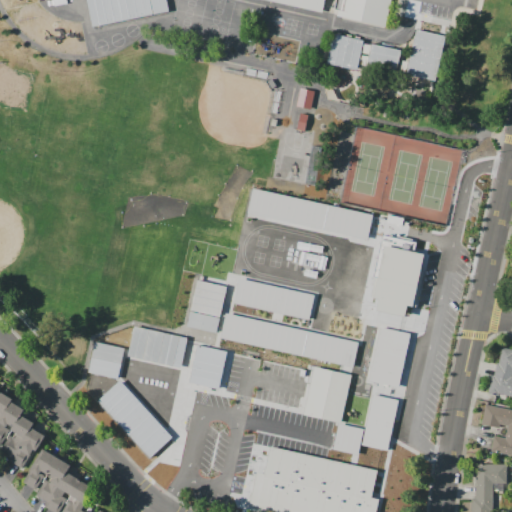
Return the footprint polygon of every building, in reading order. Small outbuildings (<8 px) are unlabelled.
[(92,27),(86,0),(166,0),(169,11),(92,27)] [(269,0),(326,0),(325,6),(323,12),(269,0)] [(337,15),(338,11),(334,10),(334,8),(335,0),(390,0),(385,26),(337,15)] [(406,74),(415,30),(445,37),(436,81),(406,74)] [(334,34),(363,40),(357,70),(327,64),(334,34)] [(371,44),(402,50),(396,75),(366,68),(371,44)] [(271,79),(276,86),(271,88),(267,82),(271,79)] [(299,88),(314,91),(311,107),(310,109),(295,106),(299,88)] [(309,115),(305,132),(296,130),(300,113),(309,115)] [(373,215),(367,243),(247,217),(253,188),(373,215)] [(377,311),(379,299),(371,297),(375,277),(374,277),(383,235),(417,242),(415,252),(425,254),(413,307),(408,305),(405,317),(377,311)] [(314,295),(309,320),(233,303),(239,278),(314,295)] [(220,317),(191,310),(197,280),(227,287),(220,317)] [(220,318),(216,333),(187,327),(190,311),(220,318)] [(358,342),(353,367),(221,338),(226,313),(358,342)] [(187,338),(181,368),(128,356),(134,326),(187,338)] [(410,334),(399,387),(369,381),(380,327),(410,334)] [(125,349),(118,379),(88,372),(95,342),(125,349)] [(227,352),(219,389),(189,383),(197,345),(227,352)] [(511,373),(495,369),(497,363),(499,363),(502,348),(511,349),(511,373)] [(352,375),(348,394),(342,421),(341,423),(304,415),(314,367),(352,375)] [(511,373),(511,395),(499,393),(498,396),(488,393),(492,375),(494,375),(495,369),(511,373)] [(120,380),(173,437),(150,458),(97,401),(120,380)] [(0,391),(12,399),(11,401),(0,419),(0,391)] [(398,400),(387,451),(362,445),(373,395),(398,400)] [(0,419),(11,401),(24,409),(21,414),(13,427),(8,424),(6,428),(10,430),(0,446),(0,419)] [(485,404),(511,409),(511,455),(491,452),(494,436),(506,438),(508,429),(481,424),(485,404)] [(11,457),(0,451),(9,435),(14,438),(17,433),(11,429),(13,427),(21,414),(34,423),(32,427),(13,458),(11,457)] [(364,429),(358,455),(333,449),(339,424),(364,429)] [(32,427),(46,435),(36,451),(34,450),(28,459),(30,460),(24,470),(9,461),(11,457),(13,458),(32,427)] [(47,475),(45,474),(36,490),(23,482),(44,448),(58,457),(47,475)] [(301,511),(251,501),(263,450),(383,476),(374,511),(301,511)] [(47,501),(37,495),(46,480),(50,482),(52,479),(47,475),(58,457),(71,466),(68,472),(49,502),(47,501)] [(476,499),(476,464),(508,464),(508,491),(492,491),(492,510),(491,510),(484,510),(484,499),(476,499)] [(68,472),(80,480),(71,495),(68,492),(64,497),(67,499),(58,511),(53,511),(44,506),(47,501),(49,502),(68,472)] [(80,480),(94,488),(81,509),(79,511),(62,511),(69,500),(73,503),(76,498),(71,495),(80,480)] [(491,510),(491,511),(472,511),(472,499),(476,499),(484,499),(484,510),(491,510)]
